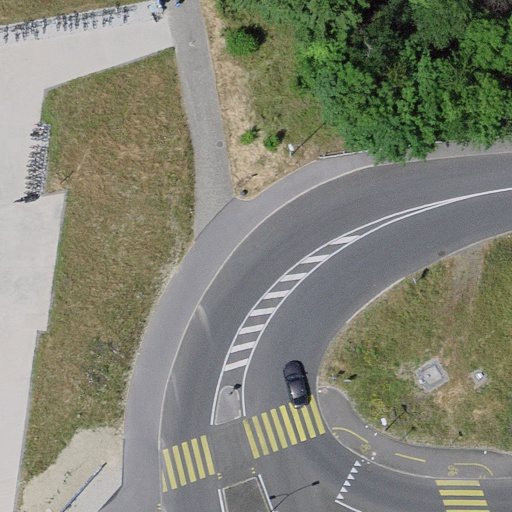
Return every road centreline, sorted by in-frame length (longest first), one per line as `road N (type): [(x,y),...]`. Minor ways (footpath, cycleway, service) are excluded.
road 1 (unclassified): [(498,191),(443,188),(368,199),(256,266),(220,317),(196,375),(186,468),(193,511)]
road 2 (unclassified): [(291,431),(282,371),(325,293),(428,223),(498,191)]
road 3 (unclassified): [(511,508),(435,510),(394,499),(353,481),(291,431)]
